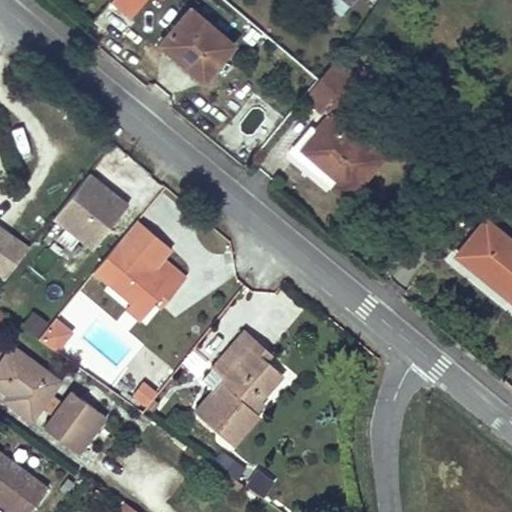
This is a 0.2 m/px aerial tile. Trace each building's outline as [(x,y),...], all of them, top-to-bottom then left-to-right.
[(350,5),(343,0),(322,0),(341,16),(350,5)] [(233,44),(190,8),(165,38),(177,49),(173,54),(203,80),(233,44)] [(177,49),(165,38),(160,43),(173,54),(177,49)] [(384,157),(348,126),(359,112),(338,93),(342,90),(355,75),(336,59),(304,96),(323,112),(326,109),(330,113),(317,129),(299,149),(336,181),(331,186),(347,200),(384,157)] [(363,108),(342,90),(338,93),(359,112),(363,108)] [(336,181),(299,149),(317,129),(311,124),(289,150),(331,186),(336,181)] [(92,249),(130,201),(89,169),(52,217),(92,249)] [(511,241),(485,220),(457,255),(511,299),(511,241)] [(0,248),(10,235),(0,227),(0,248)] [(165,256),(130,227),(120,240),(153,269),(163,257),(165,256)] [(153,269),(120,240),(93,271),(130,302),(145,314),(170,284),(176,289),(186,277),(163,257),(153,269)] [(176,289),(170,284),(155,303),(161,307),(176,289)] [(145,314),(130,302),(125,308),(140,320),(145,314)] [(23,326),(37,335),(47,319),(33,310),(23,326)] [(55,314),(37,337),(57,353),(75,330),(55,314)] [(265,358),(253,348),(258,342),(245,330),(201,379),(214,390),(195,411),(232,444),(258,414),(255,411),(254,410),(251,408),(247,405),(252,400),(255,403),(258,399),(282,373),(265,358)] [(270,352),(258,342),(253,348),(265,358),(270,352)] [(59,380),(13,346),(0,363),(0,386),(10,394),(18,400),(15,405),(32,418),(41,405),(53,414),(44,426),(78,452),(106,414),(72,389),(63,401),(51,392),(59,380)] [(146,408),(159,392),(144,379),(131,395),(146,408)] [(18,400),(10,394),(7,399),(15,405),(18,400)] [(262,403),(258,399),(255,403),(252,400),(247,405),(251,408),(254,410),(255,411),(262,403)] [(152,420),(142,412),(139,417),(149,425),(152,420)] [(29,511),(48,488),(0,451),(0,504),(10,511),(9,511),(29,511)] [(234,460),(222,451),(214,462),(226,470),(234,460)] [(213,463),(201,454),(196,461),(209,470),(213,463)] [(226,473),(213,463),(209,470),(222,479),(226,473)] [(272,482),(256,471),(247,485),(262,496),(272,482)] [(239,481),(226,473),(222,479),(234,488),(239,481)] [(141,511),(122,497),(110,511),(141,511)]
